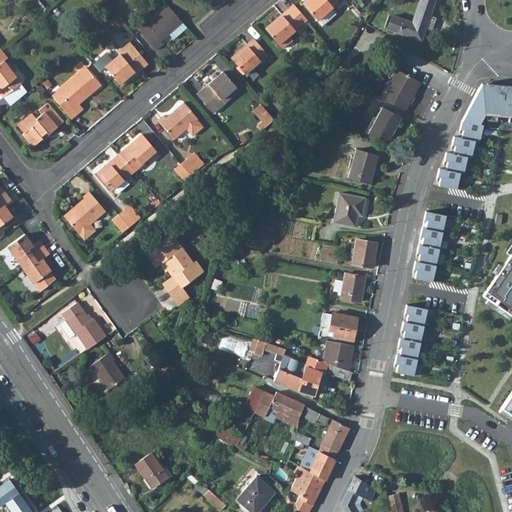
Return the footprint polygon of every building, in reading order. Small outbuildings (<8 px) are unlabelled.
[(336,2),(334,0),(306,0),(301,5),(316,21),(337,3),(336,2)] [(392,15),(387,28),(391,30),(421,40),(425,28),(429,29),(433,18),(429,17),(435,0),(420,0),(416,11),(412,22),(392,15)] [(295,11),(291,6),(275,20),(276,21),(264,33),(280,51),(287,45),(283,40),(304,21),(295,11)] [(180,24),(166,7),(144,26),(142,23),(136,29),(155,51),(161,45),(158,42),(180,24)] [(114,52),(99,65),(114,82),(128,70),(130,72),(142,61),(124,41),(118,46),(120,48),(114,52)] [(245,49),(230,62),(244,78),(254,70),(252,68),(265,57),(251,41),(243,47),(245,49)] [(0,54),(0,96),(2,99),(19,86),(2,64),(5,62),(0,54)] [(84,70),(56,94),(74,117),(81,111),(77,106),(84,100),(83,99),(98,86),(84,70)] [(395,70),(380,98),(404,111),(419,83),(395,70)] [(217,111),(214,107),(234,90),(221,75),(194,97),(210,116),(217,111)] [(439,185),(457,189),(460,172),(464,173),(467,156),(472,157),(475,140),(480,141),(483,124),(479,123),(484,113),(511,116),(511,89),(480,87),(462,120),(461,126),(464,126),(462,138),(454,136),(452,141),(456,142),(454,153),(446,152),(445,157),(448,158),(446,169),(439,168),(438,173),(441,174),(439,185)] [(234,90),(214,107),(217,111),(237,94),(234,90)] [(162,118),(156,123),(172,143),(196,122),(182,106),(173,114),(173,113),(164,121),(162,118)] [(381,107),(368,133),(386,143),(400,117),(381,107)] [(29,117),(15,129),(21,136),(19,138),(30,150),(40,142),(38,141),(44,136),(46,138),(61,125),(48,110),(34,122),(29,117)] [(138,138),(116,157),(131,175),(153,156),(138,138)] [(355,149),(348,178),(370,184),(373,173),(371,173),(376,155),(355,149)] [(108,194),(111,192),(122,183),(131,175),(116,157),(93,176),(108,194)] [(187,179),(178,167),(171,173),(180,185),(187,179)] [(122,183),(111,192),(115,196),(126,187),(122,183)] [(340,193),(333,222),(355,226),(358,214),(361,215),(365,198),(340,193)] [(81,243),(90,235),(90,231),(87,226),(101,214),(86,195),(80,200),(81,202),(61,219),(81,243)] [(4,196),(0,198),(0,225),(10,219),(2,208),(9,203),(4,196)] [(127,207),(121,212),(132,225),(138,220),(127,207)] [(432,281),(446,215),(426,211),(425,216),(428,217),(426,228),(422,227),(421,233),(424,233),(422,245),(419,244),(417,249),(421,250),(419,262),(415,261),(414,266),(417,267),(415,278),(432,281)] [(121,212),(115,217),(126,230),(132,225),(121,212)] [(115,217),(109,223),(119,235),(126,230),(115,217)] [(6,249),(19,267),(43,249),(38,243),(31,248),(25,239),(23,237),(6,249)] [(356,240),(351,263),(372,267),(376,243),(356,240)] [(169,246),(164,241),(156,247),(158,250),(147,258),(154,268),(161,264),(170,278),(160,286),(171,301),(182,292),(180,289),(201,273),(193,262),(190,264),(174,242),(169,246)] [(228,246),(227,252),(241,255),(242,249),(228,246)] [(43,249),(19,267),(37,293),(54,280),(40,261),(48,256),(43,249)] [(511,252),(483,295),(511,315),(511,252)] [(345,273),(341,297),(360,302),(365,277),(345,273)] [(182,292),(171,301),(175,307),(187,298),(182,292)] [(59,315),(64,322),(73,335),(85,350),(104,336),(91,318),(88,320),(76,303),(59,315)] [(397,372),(414,375),(427,309),(407,304),(405,310),(409,311),(407,322),(403,321),(402,327),(405,327),(403,339),(400,338),(399,343),(402,344),(400,355),(396,355),(395,360),(399,361),(397,372)] [(323,312),(319,331),(334,334),(333,336),(353,340),(357,317),(333,312),(332,314),(323,312)] [(73,335),(64,322),(58,327),(67,339),(73,335)] [(35,343),(42,337),(36,328),(28,333),(35,343)] [(248,344),(222,337),(218,350),(245,357),(248,344)] [(259,340),(254,354),(261,357),(264,348),(283,355),(285,349),(259,340)] [(327,340),(323,361),(328,363),(349,370),(355,346),(352,346),(327,340)] [(108,352),(89,365),(106,389),(123,377),(111,361),(113,359),(108,352)] [(283,355),(273,380),(280,383),(297,390),(298,387),(306,364),(283,355)] [(298,387),(297,390),(314,396),(317,384),(321,374),(324,375),(327,367),(333,369),(331,373),(350,379),(352,372),(349,370),(328,363),(323,361),(309,356),(306,364),(298,387)] [(166,388),(179,369),(164,359),(151,378),(166,388)] [(217,403),(221,396),(201,384),(196,390),(217,403)] [(255,386),(245,406),(255,411),(265,391),(255,386)] [(511,414),(511,390),(501,407),(511,414)] [(265,391),(255,411),(259,413),(267,403),(270,405),(274,396),(265,391)] [(267,403),(259,413),(264,416),(263,418),(272,423),(274,422),(276,417),(298,428),(298,426),(299,418),(299,417),(305,405),(276,391),(274,396),(270,405),(267,403)] [(305,405),(299,417),(302,419),(303,416),(315,422),(317,420),(325,424),(329,417),(305,405)] [(333,420),(322,443),(324,444),(320,451),(335,458),(338,451),(342,444),(342,443),(350,428),(333,420)] [(222,424),(217,435),(238,445),(243,435),(222,424)] [(152,452),(136,464),(152,487),(168,476),(152,452)] [(307,458),(303,466),(309,469),(319,476),(326,480),(329,472),(310,460),(307,458)] [(309,469),(303,466),(292,489),(300,494),(297,499),(297,501),(297,503),(299,509),(305,511),(309,511),(325,480),(326,480),(319,476),(309,469)] [(258,475),(237,499),(240,502),(251,511),(258,511),(267,502),(276,490),(258,475)] [(341,504),(345,511),(359,511),(354,502),(359,494),(370,500),(377,488),(375,487),(355,475),(350,485),(341,504)] [(403,511),(398,493),(388,496),(392,511),(403,511)] [(226,504),(216,495),(211,500),(222,509),(226,504)]
